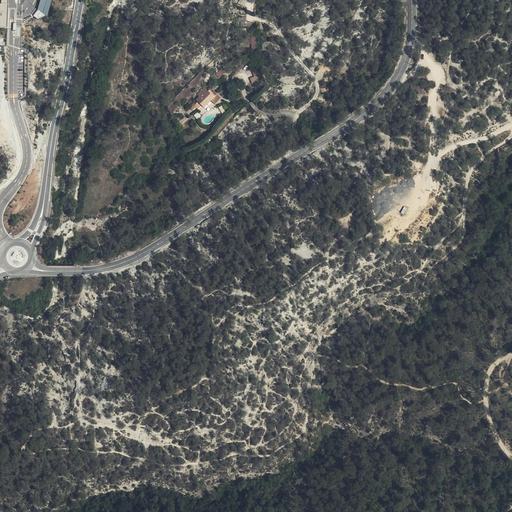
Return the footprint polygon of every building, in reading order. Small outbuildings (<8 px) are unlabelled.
[(0,0),(0,26),(8,27),(8,0),(0,0)] [(41,0),(38,16),(50,18),(52,0),(41,0)] [(241,25),(251,25),(251,21),(247,21),(247,16),(241,16),(241,25)] [(248,79),(253,77),(247,65),(242,67),(248,79)] [(220,77),(225,72),(221,68),(216,73),(220,77)] [(256,85),(253,77),(248,79),(249,83),(245,85),(247,89),(256,85)] [(207,101),(204,98),(199,93),(192,100),(195,103),(191,107),(195,110),(197,113),(205,105),(209,110),(216,103),(210,97),(207,101)]
